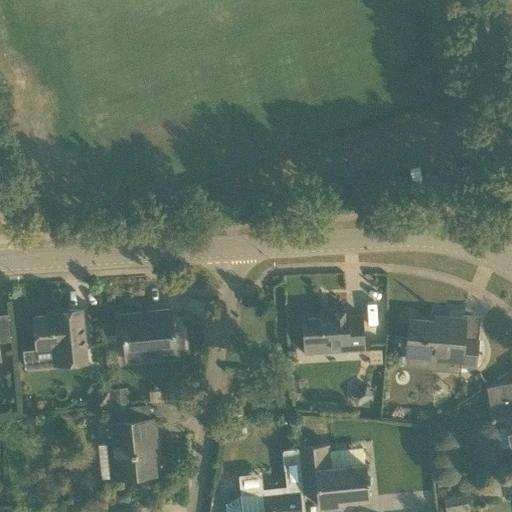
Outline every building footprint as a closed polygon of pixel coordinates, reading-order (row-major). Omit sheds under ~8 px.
[(54,363),(86,360),(81,308),(49,311),(49,315),(33,316),(37,348),(53,347),(54,361),(54,363)] [(127,361),(176,357),(171,308),(154,310),(154,315),(122,318),(127,361)] [(347,315),(347,308),(328,309),(328,316),(303,318),(305,348),(347,346),(347,349),(364,348),(361,314),(347,315)] [(464,339),(466,318),(447,317),(446,321),(410,318),(407,353),(461,357),(461,365),(476,366),(478,340),(464,339)] [(511,398),(489,402),(494,426),(508,423),(511,445),(511,398)] [(128,403),(111,405),(112,422),(130,420),(128,406),(128,403)] [(232,436),(247,432),(241,413),(227,417),(232,436)] [(130,420),(112,422),(115,442),(106,443),(110,477),(118,477),(155,474),(152,439),(156,439),(154,417),(151,417),(130,420)] [(337,500),(369,497),(366,463),(364,463),(330,467),(328,445),(307,447),(298,448),(300,462),(302,480),(316,478),(319,507),(338,505),(337,500)] [(300,511),(299,491),(264,495),(263,492),(239,495),(225,504),(225,511),(300,511)] [(465,491),(443,495),(446,511),(449,511),(469,509),(465,491)]
